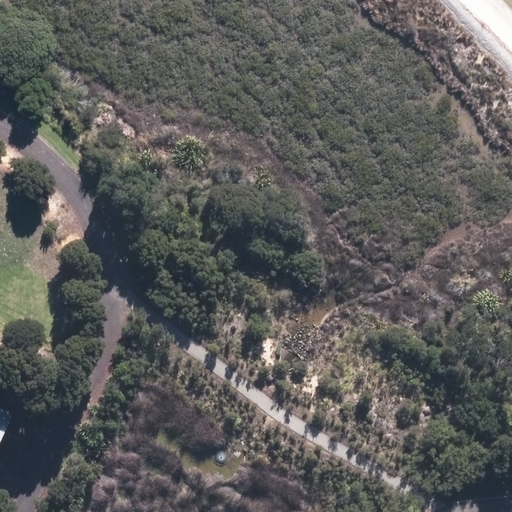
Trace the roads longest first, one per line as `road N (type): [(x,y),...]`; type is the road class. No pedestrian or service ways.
road 1 (track): [(108,277),(282,413),(443,511)]
road 2 (track): [(24,511),(96,380),(109,324),(108,277)]
road 3 (track): [(0,133),(76,200),(108,277)]
